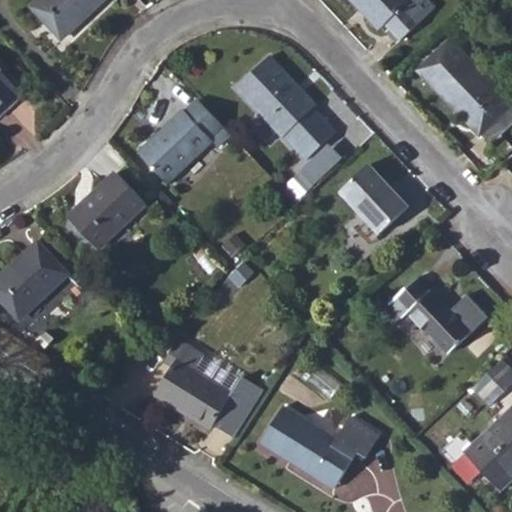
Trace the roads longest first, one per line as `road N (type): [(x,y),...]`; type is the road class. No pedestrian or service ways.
road 1 (residential): [(0,201),(97,121),(141,41),(215,8),(279,13),(319,35),(511,252)]
road 2 (unclassified): [(0,366),(228,511)]
